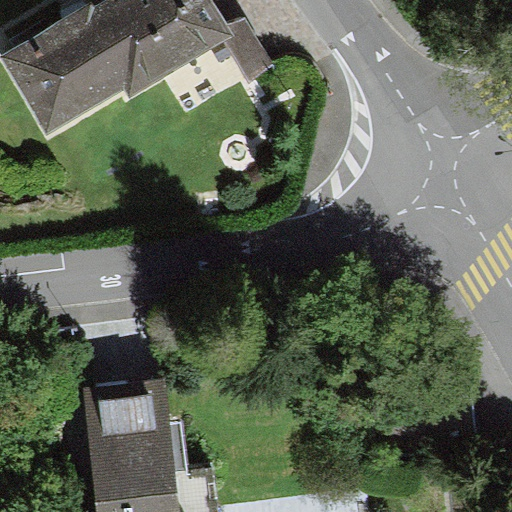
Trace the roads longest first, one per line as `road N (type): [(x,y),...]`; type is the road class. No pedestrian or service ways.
road 1 (residential): [(450,169),(376,222),(195,271),(0,297)]
road 2 (residential): [(337,0),(450,169)]
road 3 (residential): [(450,169),(511,284)]
